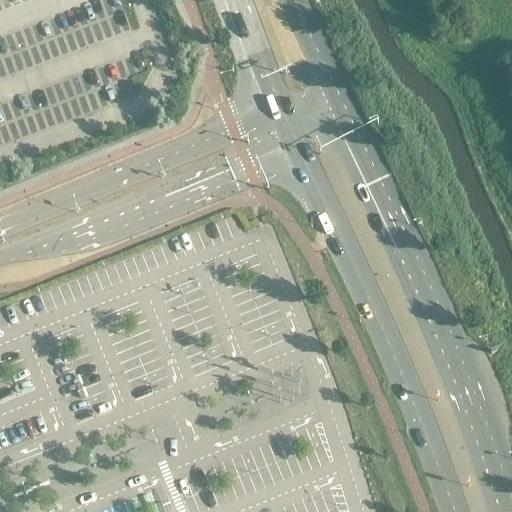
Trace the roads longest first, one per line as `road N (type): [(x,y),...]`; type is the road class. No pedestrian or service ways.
road 1 (primary): [(511,503),(475,394),(341,102)]
road 2 (primary): [(296,149),(420,418),(453,511)]
road 3 (unclassified): [(0,257),(296,149)]
road 4 (unclassified): [(279,110),(0,226)]
